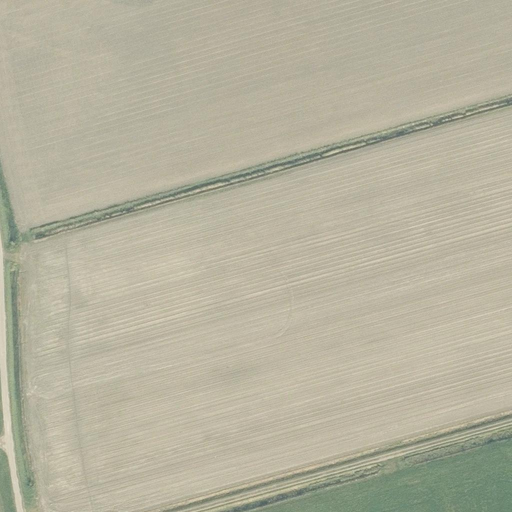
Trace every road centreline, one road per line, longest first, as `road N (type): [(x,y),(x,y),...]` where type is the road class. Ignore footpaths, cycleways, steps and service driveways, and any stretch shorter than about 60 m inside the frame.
road 1 (track): [(191,511),(511,422)]
road 2 (unclassified): [(19,511),(0,322)]
